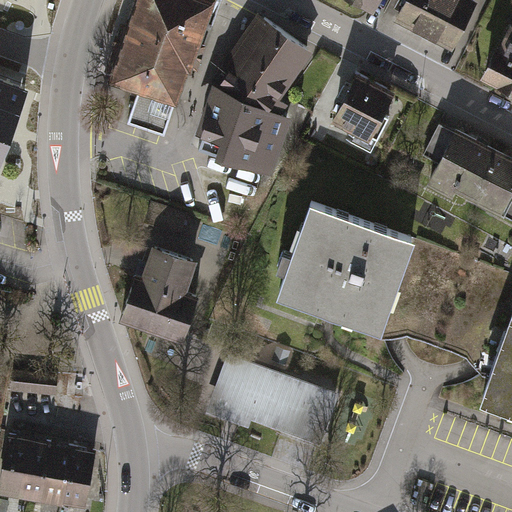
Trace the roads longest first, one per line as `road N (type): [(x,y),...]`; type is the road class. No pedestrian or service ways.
road 1 (tertiary): [(133,441),(67,208),(71,63)]
road 2 (residential): [(287,0),(511,116)]
road 3 (residential): [(133,441),(335,511)]
